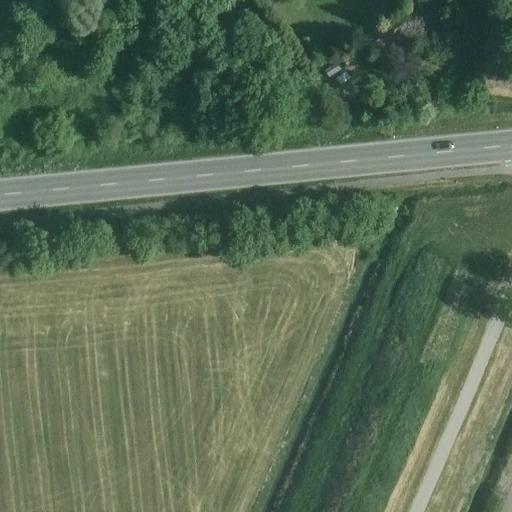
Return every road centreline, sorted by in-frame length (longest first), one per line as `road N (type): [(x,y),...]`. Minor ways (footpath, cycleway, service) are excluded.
road 1 (secondary): [(0,192),(440,151)]
road 2 (unclassified): [(511,290),(421,511)]
